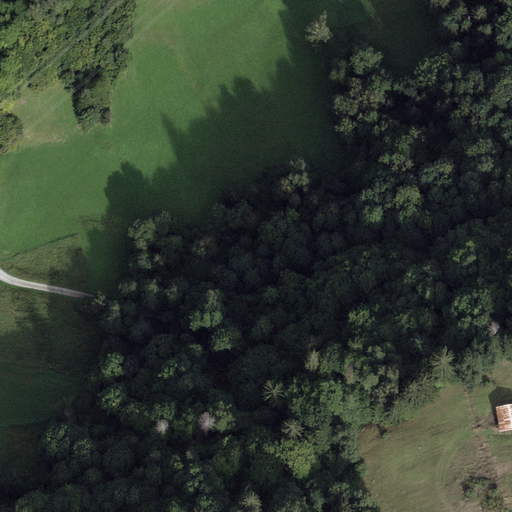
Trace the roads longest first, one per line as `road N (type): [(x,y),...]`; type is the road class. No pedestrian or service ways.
road 1 (track): [(0,273),(117,305),(191,313),(511,219)]
road 2 (track): [(0,429),(42,424),(80,402),(79,390),(55,378),(0,369)]
